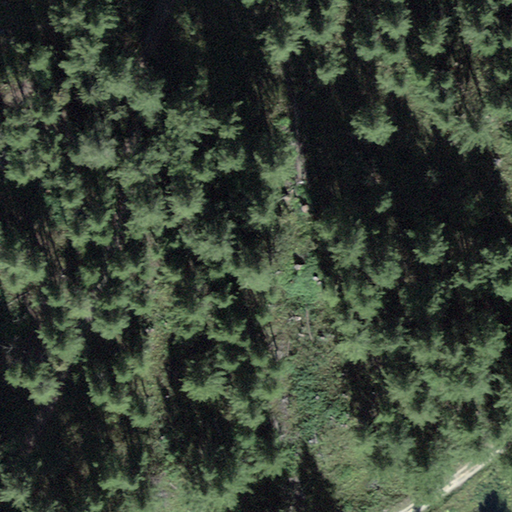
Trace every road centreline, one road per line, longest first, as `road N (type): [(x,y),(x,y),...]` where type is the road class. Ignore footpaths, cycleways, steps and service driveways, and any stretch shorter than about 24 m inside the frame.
road 1 (track): [(0,463),(132,157),(168,0)]
road 2 (track): [(511,437),(401,511)]
